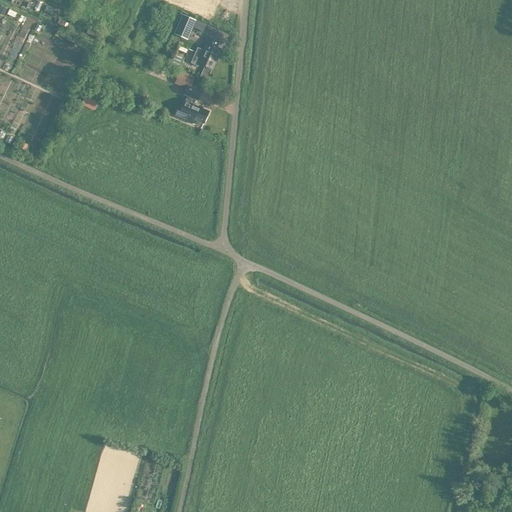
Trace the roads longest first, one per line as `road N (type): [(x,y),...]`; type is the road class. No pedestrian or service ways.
road 1 (unclassified): [(511,390),(240,258)]
road 2 (unclassified): [(178,511),(240,258)]
road 3 (unclassified): [(216,248),(245,0)]
road 4 (unclassified): [(216,248),(0,155)]
